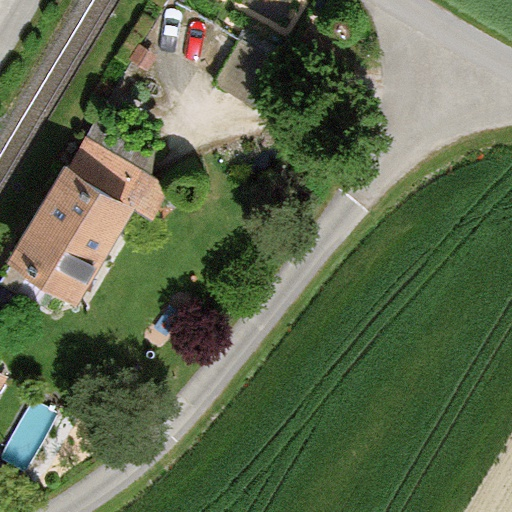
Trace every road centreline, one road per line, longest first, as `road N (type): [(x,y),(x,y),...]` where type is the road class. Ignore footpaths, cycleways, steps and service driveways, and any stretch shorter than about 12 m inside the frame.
road 1 (unclassified): [(511,77),(407,128),(164,443),(56,511)]
road 2 (unclassified): [(399,0),(511,71)]
